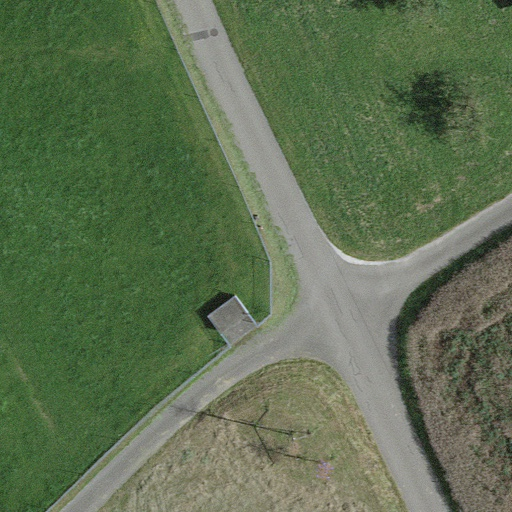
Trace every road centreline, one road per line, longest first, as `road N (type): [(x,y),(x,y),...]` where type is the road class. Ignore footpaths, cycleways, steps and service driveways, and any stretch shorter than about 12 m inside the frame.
road 1 (residential): [(192,0),(434,511)]
road 2 (track): [(104,511),(182,431),(280,360),(346,328)]
road 3 (track): [(511,226),(346,328)]
